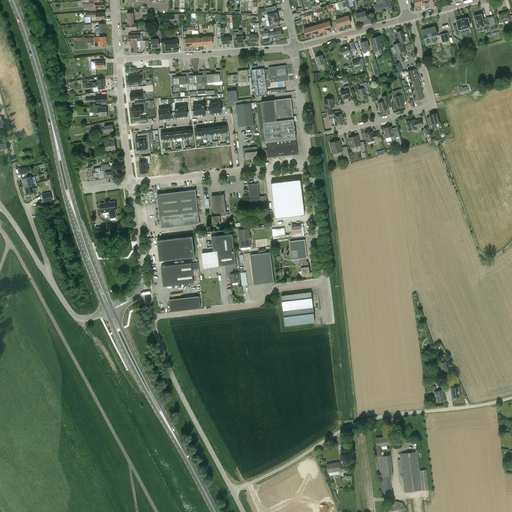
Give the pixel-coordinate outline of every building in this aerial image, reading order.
[(347,8),(350,7),(348,0),(346,0),(345,0),(337,2),(338,7),(343,5),(343,7),(347,7),(347,8)] [(375,0),(377,4),(374,5),(376,13),(384,10),(388,9),(391,9),(388,0),(375,0)] [(268,20),(278,18),(277,12),(273,13),(272,10),(266,11),(263,12),(264,15),(267,14),(268,20)] [(365,11),(365,10),(361,11),(361,12),(356,14),(358,21),(360,20),(361,21),(367,19),(365,11)] [(511,14),(509,16),(508,12),(503,13),(502,12),(498,14),(501,23),(508,20),(509,24),(511,22),(511,14)] [(481,14),(474,16),(477,28),(484,26),(484,27),(491,25),(489,19),(485,20),(485,21),(483,21),(481,14)] [(342,18),(344,24),(346,23),(347,24),(351,23),(348,16),(342,18)] [(278,18),(268,20),(270,26),(267,26),(267,29),(276,28),(275,25),(279,24),(278,18)] [(341,25),(344,24),(342,18),(335,19),(338,27),(342,26),(341,25)] [(468,18),(464,19),(463,18),(460,19),(460,20),(456,21),(457,25),(453,26),(456,35),(460,34),(459,30),(470,27),(468,18)] [(323,23),(325,30),(327,29),(328,30),(331,29),(329,21),(323,23)] [(254,24),(255,34),(250,35),(250,42),(257,41),(257,34),(260,34),(259,23),(254,24)] [(322,31),(325,30),(323,23),(316,25),(319,33),(322,32),(322,31)] [(319,33),(316,25),(310,27),(312,33),(315,33),(315,34),(319,33)] [(309,34),(312,33),(310,27),(304,29),(306,37),(310,36),(309,34)] [(435,27),(422,30),(425,42),(431,40),(431,38),(435,36),(437,36),(435,27)] [(231,37),(224,38),(224,34),(225,34),(225,29),(220,29),(221,38),(222,38),(222,44),(231,43),(231,37)] [(238,30),(239,37),(236,37),(237,43),(244,42),(244,36),(243,36),(243,30),(238,30)] [(401,42),(402,44),(409,42),(408,39),(405,39),(402,30),(400,31),(399,30),(398,31),(398,32),(397,32),(400,42),(401,42)] [(447,33),(440,35),(442,43),(449,41),(447,33)] [(378,52),(377,49),(379,48),(380,53),(384,52),(380,36),(370,38),(373,50),(374,52),(378,52)] [(92,41),(94,41),(94,47),(107,46),(106,37),(94,37),(94,38),(92,38),(92,37),(87,38),(88,43),(92,43),(92,41)] [(152,48),(159,47),(159,39),(151,40),(152,48)] [(165,48),(178,47),(178,40),(165,40),(165,48)] [(137,52),(137,41),(129,41),(129,42),(130,46),(131,46),(131,52),(137,52)] [(367,41),(360,43),(363,53),(370,51),(367,41)] [(348,46),(341,49),(341,51),(340,52),(342,56),(343,56),(353,53),(352,51),(356,50),(353,42),(349,43),(350,47),(348,47),(348,46)] [(401,42),(400,42),(393,45),(400,62),(405,61),(403,57),(407,55),(405,51),(402,44),(401,42)] [(449,47),(452,58),(458,56),(455,46),(449,47)] [(323,59),(322,55),(315,57),(318,66),(322,64),(324,69),(328,68),(325,59),(323,59)] [(93,61),(91,62),(91,67),(91,69),(96,69),(105,68),(104,61),(96,62),(95,62),(95,61),(93,61)] [(288,80),(286,65),(269,68),(270,75),(276,74),(277,80),(279,79),(280,81),(288,80)] [(264,70),(264,68),(251,70),(255,96),(259,96),(268,95),(267,91),(266,81),(269,81),(267,69),(264,70)] [(214,82),(214,85),(223,84),(221,70),(216,70),(216,74),(213,74),(214,82)] [(228,84),(232,84),(238,83),(248,82),(247,70),(237,71),(238,74),(228,75),(228,84)] [(196,75),(197,83),(197,84),(199,84),(199,83),(205,82),(204,71),(198,71),(199,75),(198,75),(196,75)] [(214,82),(213,74),(210,74),(210,71),(204,71),(205,82),(214,82)] [(179,84),(188,84),(187,72),(181,73),(181,76),(179,76),(179,84)] [(197,83),(196,75),(193,75),(193,72),(187,72),(188,84),(197,83)] [(179,84),(179,76),(176,77),(176,73),(170,74),(171,85),(173,85),(174,85),(174,87),(174,88),(175,88),(176,89),(180,88),(179,84)] [(407,75),(409,82),(418,79),(419,79),(418,76),(417,76),(416,73),(407,75)] [(140,74),(128,76),(129,85),(141,83),(141,81),(140,74)] [(97,79),(98,82),(88,83),(88,80),(81,81),(82,89),(98,88),(98,89),(105,88),(104,79),(97,79)] [(411,88),(420,86),(418,79),(409,82),(409,83),(410,86),(407,87),(408,89),(411,88)] [(360,84),(361,88),(358,90),(360,99),(367,98),(366,92),(368,91),(366,82),(360,84)] [(343,100),(350,98),(349,94),(351,93),(349,85),(343,87),(344,90),(340,91),(343,100)] [(412,95),(421,92),(420,86),(411,88),(412,92),(409,93),(409,95),(412,95)] [(462,89),(462,86),(459,87),(461,95),(469,92),(467,87),(462,89)] [(236,105),(251,103),(250,99),(238,100),(237,90),(227,91),(228,101),(228,105),(233,105),(236,105)] [(404,105),(403,103),(407,102),(404,91),(396,93),(397,96),(394,97),(395,103),(397,103),(397,106),(404,105)] [(142,99),(141,92),(130,93),(131,100),(142,99)] [(412,95),(413,99),(410,100),(410,103),(414,102),(414,101),(423,99),(421,92),(412,95)] [(380,111),(388,109),(387,104),(390,103),(388,95),(382,97),(384,101),(378,103),(380,111)] [(325,113),(332,111),(331,107),(334,106),(333,102),(334,102),(333,97),(324,100),(326,108),(324,109),(325,113)] [(298,154),(296,139),(293,119),(291,98),(273,100),(261,102),(261,103),(256,103),(261,139),(257,140),(258,143),(261,142),(263,156),(267,156),(268,158),(298,154)] [(142,106),(145,106),(145,102),(138,103),(139,106),(135,107),(132,107),(133,114),(136,114),(136,115),(140,114),(140,113),(143,113),(142,106)] [(251,103),(236,105),(239,126),(254,125),(251,103)] [(94,113),(98,113),(99,116),(107,115),(106,107),(98,108),(98,109),(95,109),(95,107),(90,107),(91,112),(94,112),(94,113)] [(335,115),(335,112),(328,113),(329,117),(334,116),(335,125),(343,124),(342,120),(341,114),(335,115)] [(430,129),(436,127),(435,124),(439,123),(436,113),(429,115),(430,117),(427,118),(430,129)] [(422,126),(421,120),(421,119),(415,121),(415,119),(407,122),(409,131),(417,129),(417,127),(422,126)] [(392,129),(391,126),(383,128),(385,133),(384,133),(385,138),(391,137),(391,139),(396,137),(398,145),(402,144),(400,137),(397,127),(392,129)] [(373,134),(372,131),(365,133),(367,142),(374,140),(374,139),(380,137),(378,132),(373,134)] [(135,144),(149,143),(148,133),(141,134),(142,137),(138,138),(136,138),(136,140),(135,141),(135,144)] [(351,148),(359,145),(361,152),(366,150),(363,141),(360,142),(358,135),(348,138),(351,148)] [(110,142),(109,138),(99,140),(100,146),(105,146),(106,151),(108,151),(108,150),(111,149),(111,150),(115,149),(114,141),(110,142)] [(333,153),(342,151),(344,157),(349,155),(346,146),(341,148),(339,140),(330,143),(333,153)] [(150,152),(149,143),(135,144),(136,148),(137,148),(137,150),(139,150),(143,149),(144,153),(150,152)] [(256,147),(249,148),(251,159),(258,158),(256,147)] [(251,159),(249,148),(243,148),(244,156),(245,156),(246,160),(251,159)] [(142,162),(139,162),(140,173),(148,172),(147,163),(150,163),(149,156),(141,157),(142,162)] [(105,167),(105,165),(101,165),(101,167),(93,168),(94,172),(92,173),(93,181),(104,179),(106,178),(106,179),(114,178),(113,170),(112,166),(105,167)] [(24,188),(34,185),(33,184),(36,183),(34,177),(32,177),(22,179),(24,188)] [(301,179),(271,183),(276,222),(306,219),(301,179)] [(259,196),(258,183),(248,185),(251,209),(261,208),(260,205),(264,204),(265,208),(267,207),(266,195),(259,196)] [(36,193),(34,185),(24,188),(26,196),(36,193)] [(161,228),(199,224),(195,190),(157,194),(161,228)] [(52,200),(50,194),(50,192),(42,194),(43,196),(44,202),(52,200)] [(228,211),(226,212),(224,194),(211,196),(214,213),(215,213),(215,216),(212,216),(213,226),(217,225),(216,224),(221,223),(220,216),(229,214),(228,211)] [(101,213),(109,212),(110,218),(116,217),(115,211),(116,211),(115,202),(100,204),(101,213)] [(105,226),(95,227),(96,235),(106,234),(105,226)] [(241,247),(246,247),(246,244),(250,244),(248,229),(239,231),(241,247)] [(217,251),(219,266),(225,265),(226,277),(230,276),(231,283),(238,282),(237,273),(233,273),(233,268),(236,268),(232,234),(211,236),(213,252),(217,251)] [(159,261),(195,257),(192,236),(157,241),(159,261)] [(307,262),(306,258),(307,258),(305,240),(290,242),(292,260),(300,259),(301,267),(302,276),(310,275),(309,266),(308,266),(308,262),(307,262)] [(254,285),(274,282),(270,252),(250,255),(254,285)] [(163,287),(194,283),(191,263),(161,266),(163,287)] [(239,268),(242,285),(248,284),(245,267),(239,268)] [(285,326),(315,322),(311,292),(281,296),(285,326)] [(170,312),(201,308),(199,296),(169,300),(170,312)] [(445,361),(439,363),(444,379),(450,377),(445,361)] [(452,398),(461,397),(459,386),(450,388),(452,398)] [(437,401),(445,399),(443,390),(435,392),(437,401)] [(377,456),(378,456),(382,494),(392,494),(390,476),(393,475),(391,455),(382,456),(380,446),(390,445),(389,436),(376,438),(377,446),(376,446),(377,456)] [(420,470),(418,453),(418,451),(398,454),(398,457),(400,458),(401,459),(397,460),(399,474),(402,474),(405,492),(429,489),(427,469),(420,470)] [(340,466),(340,462),(334,463),(334,464),(327,464),(328,472),(339,471),(340,473),(345,472),(344,465),(340,466)] [(403,502),(396,500),(390,504),(388,510),(389,511),(405,511),(406,508),(403,502)]
